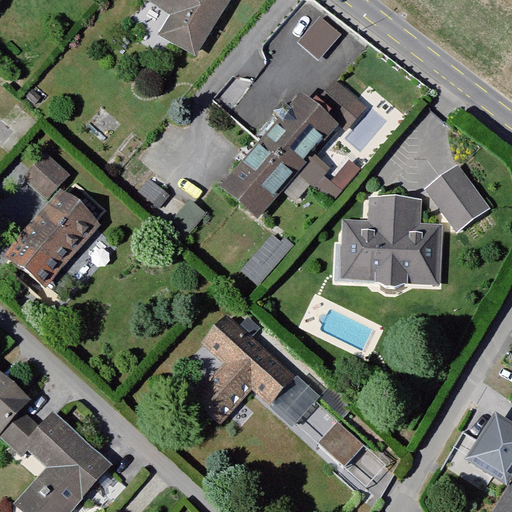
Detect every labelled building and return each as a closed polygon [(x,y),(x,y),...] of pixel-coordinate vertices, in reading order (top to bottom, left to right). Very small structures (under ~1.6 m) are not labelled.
[(219,0),(142,0),(138,7),(168,25),(157,43),(191,64),(227,5),(219,0)] [(323,15),(302,41),(323,58),(344,32),(323,15)] [(343,77),(313,112),(335,130),(365,95),(343,77)] [(296,106),(216,201),(252,232),(293,184),(309,197),(327,176),(313,164),(335,138),(296,106)] [(41,164),(21,188),(46,210),(67,186),(41,164)] [(456,174),(424,196),(456,240),(488,218),(456,174)] [(193,200),(174,226),(188,236),(207,211),(193,200)] [(96,238),(59,206),(2,270),(39,302),(96,238)] [(366,231),(342,230),(339,290),(436,293),(438,235),(419,235),(420,209),(367,207),(366,231)] [(276,230),(245,270),(263,283),(293,244),(276,230)] [(225,328),(202,356),(222,373),(189,412),(215,434),(248,395),(273,415),(296,388),(225,328)] [(42,477),(15,511),(75,511),(108,477),(51,423),(42,432),(0,387),(0,448),(17,468),(24,460),(42,477)] [(361,454),(335,434),(317,455),(343,476),(361,454)] [(511,511),(511,488),(497,511),(511,511)]
